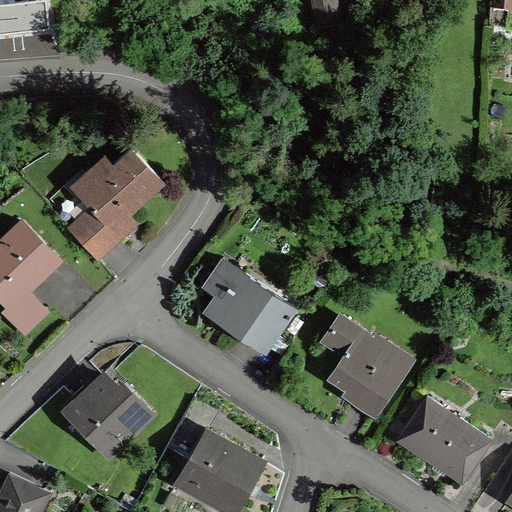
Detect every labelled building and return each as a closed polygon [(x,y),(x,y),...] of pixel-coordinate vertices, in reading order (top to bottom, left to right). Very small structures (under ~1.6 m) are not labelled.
[(0,0),(0,42),(59,37),(51,0),(0,0)] [(314,0),(317,17),(339,14),(336,0),(314,0)] [(504,23),(511,23),(511,0),(510,0),(510,4),(501,2),(500,8),(505,8),(504,23)] [(492,23),(504,23),(505,8),(500,8),(493,7),(492,23)] [(103,215),(121,235),(131,227),(123,218),(146,198),(165,180),(133,145),(116,161),(99,176),(91,166),(73,182),(93,204),(98,210),(103,215)] [(99,176),(116,161),(107,151),(91,166),(99,176)] [(78,218),(70,226),(98,256),(121,235),(103,215),(92,225),(78,218)] [(60,257),(24,218),(0,240),(0,291),(9,302),(5,305),(26,328),(47,309),(22,283),(31,274),(40,266),(45,271),(60,257)] [(296,306),(224,256),(203,285),(216,293),(205,309),(235,330),(266,351),(296,306)] [(374,336),(340,313),(326,334),(348,349),(332,374),(350,386),(347,391),(360,399),(375,409),(410,356),(376,333),(374,336)] [(121,390),(103,371),(67,405),(109,449),(149,411),(131,392),(127,396),(121,390)] [(490,435),(428,393),(400,437),(430,456),(463,478),(490,435)] [(263,457),(209,427),(179,480),(233,510),(247,485),(263,457)] [(38,511),(49,488),(10,470),(0,492),(0,511),(38,511)]
